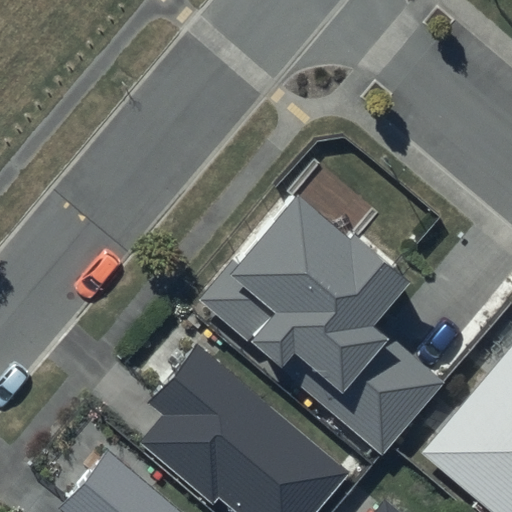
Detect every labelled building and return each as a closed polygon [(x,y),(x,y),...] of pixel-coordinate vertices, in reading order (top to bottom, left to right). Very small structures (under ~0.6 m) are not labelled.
[(349,238),(298,195),(237,266),(232,262),(199,301),(383,455),(444,383),(375,324),(412,281),(354,232),(349,238)] [(511,511),(511,333),(415,444),(495,511),(511,511)] [(307,511),(347,464),(192,336),(142,396),(157,409),(135,436),(208,499),(214,492),(237,511),(307,511)] [(178,511),(106,452),(58,509),(62,511),(178,511)] [(395,511),(385,503),(377,511),(395,511)]
